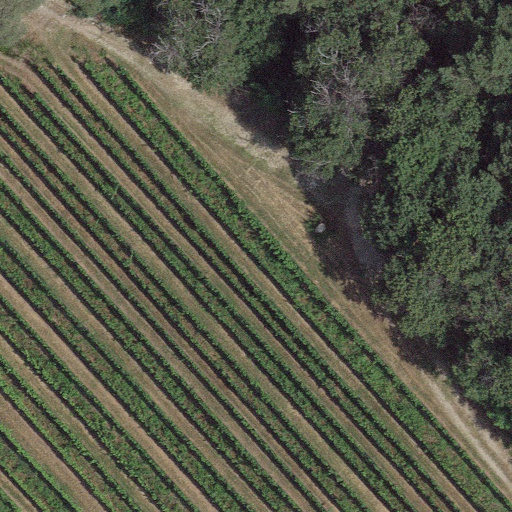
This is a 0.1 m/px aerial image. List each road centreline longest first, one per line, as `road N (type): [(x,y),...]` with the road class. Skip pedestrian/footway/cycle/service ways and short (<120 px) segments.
road 1 (track): [(511,476),(436,368),(373,249),(327,191),(94,21),(53,0)]
road 2 (track): [(327,191),(408,119),(448,0)]
